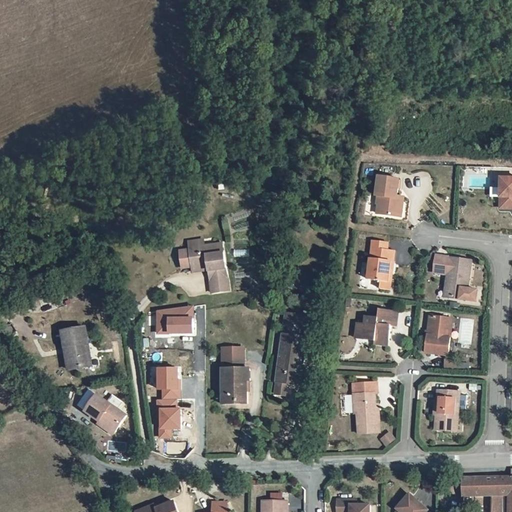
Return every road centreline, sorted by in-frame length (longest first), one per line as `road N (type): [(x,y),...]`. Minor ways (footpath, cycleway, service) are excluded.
road 1 (residential): [(504,243),(494,463)]
road 2 (residential): [(312,467),(116,470)]
road 3 (residential): [(494,463),(312,467)]
road 4 (unclassified): [(0,335),(74,447),(91,468),(104,470)]
